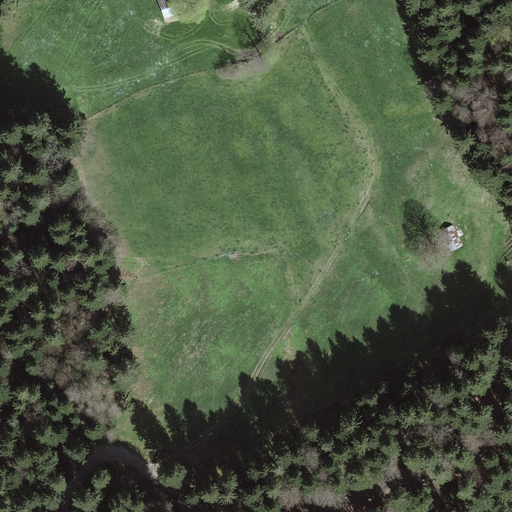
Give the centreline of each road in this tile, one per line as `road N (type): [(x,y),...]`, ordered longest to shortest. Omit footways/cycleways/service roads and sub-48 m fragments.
road 1 (track): [(55,511),(94,458),(121,455),(149,471),(232,411),(373,184),(372,142),(307,29),(302,0)]
road 2 (track): [(511,320),(333,406),(182,450)]
